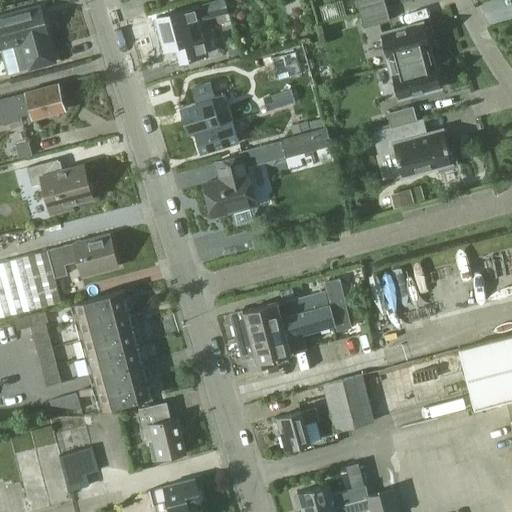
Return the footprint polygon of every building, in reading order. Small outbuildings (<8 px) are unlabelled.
[(183,11),(183,10),(155,18),(164,51),(178,47),(181,61),(207,54),(198,21),(228,13),(224,0),(218,0),(211,2),(197,6),(197,7),(183,11)] [(386,6),(384,0),(357,0),(361,13),(386,6)] [(39,6),(0,17),(0,50),(13,47),(20,71),(27,69),(27,70),(55,62),(39,6)] [(361,13),(364,26),(389,19),(386,6),(361,13)] [(389,57),(391,65),(430,55),(428,46),(430,46),(428,40),(432,40),(428,27),(425,28),(423,22),(381,34),(387,57),(389,57)] [(295,52),(272,58),(278,79),(301,73),(295,52)] [(434,63),(433,64),(430,55),(391,65),(394,74),(392,75),(398,98),(441,86),(439,81),(443,80),(439,67),(436,68),(434,63)] [(58,85),(15,97),(21,117),(32,114),(33,119),(65,110),(62,100),(65,97),(63,88),(59,87),(58,85)] [(291,89),(264,98),(268,110),(295,101),(291,89)] [(211,97),(181,106),(189,132),(195,131),(215,125),(212,114),(228,109),(224,95),(211,99),(211,97)] [(15,97),(0,100),(0,124),(22,118),(21,117),(15,97)] [(417,120),(413,106),(388,113),(392,127),(417,120)] [(215,125),(195,131),(201,152),(239,140),(233,119),(215,125)] [(417,120),(392,127),(373,131),(380,155),(395,151),(402,176),(438,166),(440,171),(458,166),(453,148),(448,149),(443,130),(421,136),(417,120)] [(28,141),(14,145),(18,159),(32,155),(28,141)] [(216,161),(220,179),(203,184),(204,185),(212,216),(231,211),(235,210),(238,224),(251,220),(258,208),(257,204),(249,170),(247,170),(247,168),(284,158),(281,148),(280,141),(242,152),(242,154),(216,161)] [(27,167),(31,181),(32,185),(43,183),(51,213),(72,207),(71,202),(92,196),(91,192),(94,191),(92,182),(89,183),(84,165),(62,171),(59,159),(27,167)] [(420,186),(390,194),(393,208),(424,200),(420,186)] [(53,249),(47,251),(54,279),(60,277),(67,275),(64,265),(78,260),(81,273),(117,263),(108,229),(72,238),(73,243),(53,249)] [(0,316),(60,301),(54,279),(47,251),(0,263),(0,316)] [(352,328),(340,278),(325,282),(327,291),(335,324),(337,332),(352,328)] [(69,300),(74,317),(128,303),(123,285),(69,300)] [(309,296),(275,304),(287,354),(306,350),(302,333),(317,329),(333,325),(335,324),(327,291),(309,296)] [(241,310),(232,313),(243,358),(246,358),(250,371),(271,366),(269,359),(287,354),(275,304),(275,302),(241,310)] [(132,320),(128,303),(74,317),(79,334),(132,320)] [(45,312),(36,314),(39,324),(47,321),(45,312)] [(36,314),(28,316),(30,326),(39,324),(36,314)] [(27,316),(14,319),(17,329),(30,326),(28,316),(27,316)] [(137,337),(132,320),(79,334),(84,352),(137,337)] [(46,327),(31,331),(33,338),(48,334),(46,327)] [(48,334),(33,338),(35,344),(50,340),(48,334)] [(474,410),(506,401),(511,399),(511,335),(458,349),(474,410)] [(88,369),(142,354),(137,337),(84,352),(88,369)] [(51,344),(36,348),(38,355),(53,351),(51,344)] [(53,351),(38,355),(39,362),(54,358),(53,351)] [(144,364),(142,354),(88,369),(91,378),(93,386),(146,372),(144,364)] [(56,362),(41,367),(42,373),(57,369),(56,362)] [(57,369),(42,373),(44,380),(59,376),(57,369)] [(151,389),(146,372),(93,386),(98,404),(151,389)] [(336,431),(375,421),(363,375),(324,386),(336,431)] [(61,383),(59,376),(44,380),(46,387),(61,383)] [(76,393),(68,395),(73,408),(80,410),(81,410),(76,393)] [(68,395),(50,400),(51,404),(73,408),(68,395)] [(146,439),(148,439),(155,463),(186,454),(176,419),(169,421),(164,404),(138,412),(146,439)] [(276,420),(285,451),(310,445),(304,425),(318,422),(315,409),(276,420)] [(80,450),(60,455),(69,489),(89,484),(80,450)] [(195,478),(150,490),(153,504),(167,501),(169,511),(191,511),(190,507),(202,504),(195,478)] [(298,493),(303,511),(315,511),(368,498),(367,497),(364,485),(332,494),(329,484),(298,493)] [(398,511),(392,490),(380,493),(384,511),(398,511)] [(356,511),(370,509),(370,511),(384,511),(380,493),(367,497),(368,498),(315,511),(356,511)]
